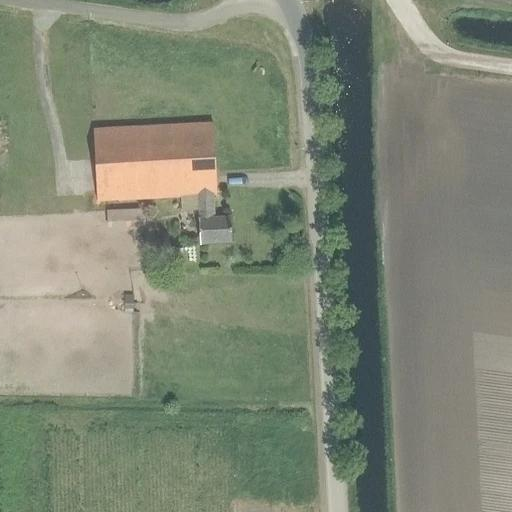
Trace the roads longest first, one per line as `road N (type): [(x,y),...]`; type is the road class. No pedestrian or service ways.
road 1 (unclassified): [(337,511),(302,49),(286,0)]
road 2 (unclassified): [(252,0),(182,24),(2,0)]
